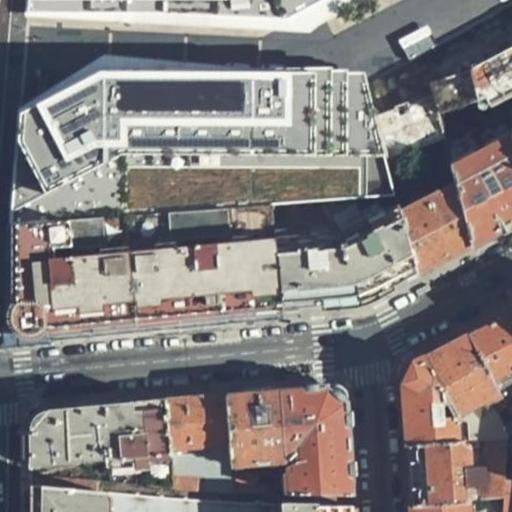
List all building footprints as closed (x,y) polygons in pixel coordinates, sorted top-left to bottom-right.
[(29,0),(28,15),(284,19),(321,0),(29,0)] [(495,46),(511,40),(511,15),(487,25),(495,46)] [(125,161),(385,159),(364,75),(190,63),(105,57),(18,121),(14,158),(7,223),(46,194),(88,162),(125,161)] [(484,234),(511,218),(511,134),(449,166),(453,181),(468,242),(484,234)] [(46,194),(7,223),(131,214),(125,161),(88,162),(46,194)] [(453,181),(399,211),(414,270),(442,256),(468,242),(453,181)] [(399,211),(395,196),(270,205),(278,310),(344,304),(351,304),(414,270),(399,211)] [(131,214),(7,223),(15,304),(17,304),(18,307),(18,308),(17,309),(15,310),(14,312),(14,314),(14,315),(14,317),(14,318),(14,320),(14,321),(14,324),(14,325),(15,326),(16,327),(17,328),(17,329),(19,330),(20,331),(20,332),(22,333),(35,331),(38,327),(43,325),(44,330),(47,330),(209,316),(278,310),(270,205),(131,214)] [(511,313),(494,323),(470,336),(500,393),(506,406),(511,403),(511,313)] [(500,393),(470,336),(446,348),(425,358),(468,440),(489,439),(507,438),(487,400),(500,393)] [(468,440),(425,358),(416,364),(404,381),(406,418),(408,444),(465,440),(468,440)] [(323,383),(285,387),(289,453),(289,463),(283,464),(284,491),(348,494),(344,403),(335,394),(323,383)] [(289,453),(285,387),(253,389),(223,392),(227,448),(228,457),(289,453)] [(227,448),(223,392),(206,394),(162,398),(167,453),(227,448)] [(167,453),(162,398),(129,401),(69,406),(42,409),(27,426),(27,463),(103,456),(104,463),(168,458),(167,453)] [(465,440),(408,444),(410,473),(412,504),(465,499),(502,496),(504,478),(507,438),(489,439),(484,492),(474,492),(472,480),(480,480),(480,471),(466,472),(465,440)] [(169,469),(170,486),(230,490),(229,472),(169,469)] [(256,471),(229,472),(230,490),(257,491),(256,471)] [(502,496),(499,511),(511,511),(511,479),(504,478),(502,496)] [(349,511),(349,503),(272,502),(27,483),(26,511),(349,511)] [(465,511),(465,499),(412,504),(412,511),(465,511)]
